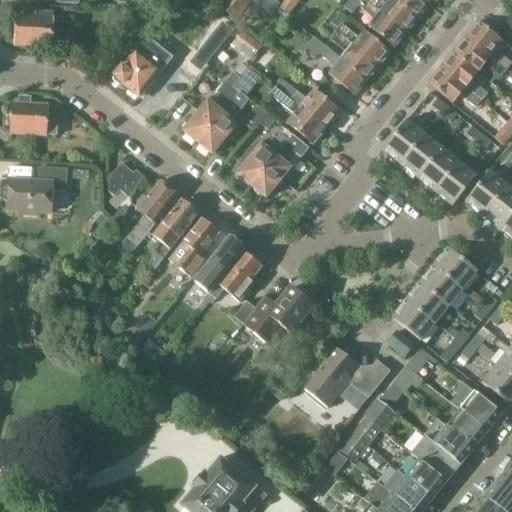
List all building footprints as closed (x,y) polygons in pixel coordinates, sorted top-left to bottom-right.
[(225,0),(221,6),(229,13),(238,20),(253,0),(225,0)] [(286,0),(279,8),(288,16),(301,0),(286,0)] [(405,34),(364,0),(349,0),(343,7),(351,14),(357,7),(373,20),(367,27),(394,49),(405,34)] [(377,0),(364,0),(405,34),(417,20),(392,0),(389,0),(385,6),(377,0)] [(392,0),(417,20),(429,6),(420,0),(392,0)] [(25,16),(17,16),(15,46),(61,49),(63,19),(49,18),(50,10),(25,8),(25,16)] [(340,12),(327,28),(377,69),(390,54),(364,32),(358,39),(342,27),(349,20),(340,12)] [(477,22),(464,37),(506,72),(511,64),(496,51),(503,43),(477,22)] [(207,43),(217,50),(231,31),(222,24),(207,43)] [(345,54),(340,61),(366,83),(377,69),(327,28),(322,35),(345,54)] [(231,45),(244,56),(249,50),(255,55),(261,47),(241,31),(235,38),(236,39),(231,45)] [(464,37),(451,53),(477,74),(484,66),(500,79),(506,72),(464,37)] [(366,83),(340,61),(313,38),(303,51),(314,60),(319,55),(334,68),(327,76),(354,97),(366,83)] [(153,65),(135,51),(113,78),(139,99),(161,72),(160,72),(173,56),(166,50),(153,65)] [(451,53),(439,69),(481,102),(487,95),(471,82),(477,74),(451,53)] [(183,133),(197,144),(254,75),(242,64),(217,93),(221,97),(212,106),(203,99),(193,112),(197,115),(183,133)] [(481,102),(439,69),(426,85),(452,105),(460,96),(475,109),(481,102)] [(254,75),(197,144),(211,156),(226,138),(230,140),(240,129),(236,126),(231,122),(248,101),(244,97),(259,79),(254,75)] [(281,81),(275,88),(325,129),(339,113),(313,92),(306,101),(281,81)] [(325,129),(275,88),(269,96),(293,116),(286,125),(312,146),(325,129)] [(10,137),(47,138),(47,137),(57,137),(58,108),(47,108),(47,105),(30,104),(30,98),(20,98),(20,104),(11,104),(10,137)] [(432,106),(441,115),(447,108),(437,99),(432,106)] [(242,124),(251,131),(258,123),(265,115),(256,107),(242,124)] [(447,108),(441,115),(451,123),(457,116),(447,108)] [(268,131),(275,122),(266,114),(265,115),(258,123),(268,131)] [(382,151),(399,165),(424,135),(407,121),(382,151)] [(507,136),(511,135),(511,127),(506,123),(494,138),(507,136)] [(465,134),(475,142),(481,135),(471,127),(465,134)] [(236,176),(250,188),(288,141),(281,135),(268,151),(257,143),(241,164),(244,166),(236,176)] [(399,165),(417,179),(441,149),(424,135),(399,165)] [(481,135),(475,142),(485,150),(492,143),(481,135)] [(288,141),(250,188),(265,199),(279,182),(283,185),(294,172),(292,171),(309,150),(292,136),(288,141)] [(494,138),(493,138),(503,147),(510,138),(507,136),(494,138)] [(417,179),(434,193),(459,163),(441,149),(417,179)] [(459,163),(434,193),(452,207),(476,177),(459,163)] [(119,191),(128,200),(129,200),(145,180),(135,171),(133,174),(121,164),(107,182),(107,192),(114,197),(119,191)] [(51,215),(52,191),(65,192),(67,171),(38,169),(37,180),(8,179),(7,212),(19,213),(19,216),(37,217),(37,214),(51,215)] [(465,203),(482,217),(507,186),(490,172),(465,203)] [(117,250),(127,260),(129,258),(153,226),(178,197),(163,184),(149,201),(144,197),(135,207),(140,211),(138,213),(143,218),(117,250)] [(482,217),(499,231),(511,214),(511,190),(507,186),(482,217)] [(119,191),(114,197),(108,204),(117,211),(128,200),(119,191)] [(160,244),(144,264),(153,271),(169,252),(170,252),(200,215),(181,200),(151,237),(160,244)] [(511,214),(499,231),(511,241),(511,214)] [(93,225),(101,232),(110,221),(101,215),(93,225)] [(184,274),(166,296),(173,303),(183,291),(206,263),(200,258),(220,234),(202,219),(181,244),(186,248),(173,265),(184,274)] [(192,282),(207,294),(243,252),(244,251),(229,238),(192,282)] [(446,249),(432,266),(462,291),(476,273),(446,249)] [(243,252),(207,294),(208,295),(204,300),(211,305),(223,292),(239,304),(258,281),(255,278),(263,269),(243,252)] [(432,266),(418,284),(448,308),(462,291),(432,266)] [(418,284),(404,301),(434,326),(448,308),(418,284)] [(255,310),(242,326),(268,347),(272,343),(282,330),(290,336),(290,335),(293,337),(302,326),(299,324),(313,306),(290,288),(275,306),(265,298),(255,310)] [(489,297),(481,307),(487,312),(495,302),(489,297)] [(89,306),(97,313),(104,305),(96,298),(89,306)] [(434,326),(404,301),(390,319),(420,343),(434,326)] [(505,302),(497,311),(503,316),(511,307),(505,302)] [(255,310),(247,303),(234,319),(242,326),(255,310)] [(481,307),(473,317),(479,321),(487,312),(481,307)] [(489,321),(495,326),(503,316),(497,311),(489,321)] [(462,331),(454,340),(461,346),(469,336),(462,331)] [(386,345),(404,359),(414,347),(396,332),(386,345)] [(469,345),(476,351),(485,341),(477,335),(469,345)] [(137,349),(146,358),(156,347),(146,339),(137,349)] [(461,346),(454,340),(446,350),(452,356),(461,346)] [(476,351),(469,345),(461,355),(467,361),(476,351)] [(349,385),(368,400),(390,373),(376,361),(372,366),(361,367),(357,364),(356,366),(332,347),(310,373),(314,376),(302,390),(328,411),(349,385)] [(511,351),(509,349),(495,367),(511,380),(511,351)] [(419,350),(405,368),(422,381),(433,368),(432,367),(436,363),(419,350)] [(511,408),(511,380),(495,367),(481,384),(511,409),(511,408)] [(392,385),(394,386),(403,393),(404,394),(410,386),(416,391),(424,383),(422,381),(405,368),(392,385)] [(394,386),(380,403),(389,410),(403,393),(394,386)] [(450,404),(460,411),(487,432),(501,414),(500,413),(500,414),(474,394),(467,402),(458,394),(450,404)] [(365,419),(378,430),(380,431),(394,414),(389,410),(380,403),(379,402),(365,419)] [(460,411),(446,428),(473,449),(487,432),(460,411)] [(365,419),(350,436),(364,447),(378,430),(365,419)] [(446,428),(433,444),(459,466),(473,449),(446,428)] [(350,436),(336,452),(345,459),(350,463),(364,447),(350,436)] [(410,455),(419,463),(445,483),(459,466),(433,444),(425,438),(410,455)] [(188,482),(177,496),(195,511),(219,511),(221,510),(224,511),(237,496),(235,494),(247,480),(214,452),(202,466),(200,464),(186,481),(188,482)] [(326,466),(334,472),(345,459),(336,452),(326,466)] [(419,463),(406,480),(431,500),(445,483),(419,463)] [(511,464),(498,481),(511,493),(511,464)] [(311,498),(329,474),(321,467),(302,491),(311,498)] [(398,474),(385,490),(392,496),(391,497),(410,511),(421,511),(431,500),(406,480),(398,474)] [(511,511),(511,493),(498,481),(484,499),(500,511),(511,511)] [(377,483),(363,500),(363,501),(376,511),(410,511),(391,497),(392,496),(385,490),(377,483)] [(376,511),(363,501),(363,500),(362,499),(355,506),(362,511),(376,511)] [(500,511),(484,499),(472,511),(500,511)]
